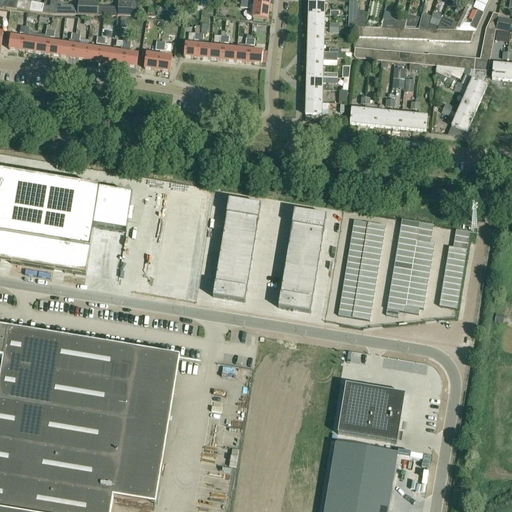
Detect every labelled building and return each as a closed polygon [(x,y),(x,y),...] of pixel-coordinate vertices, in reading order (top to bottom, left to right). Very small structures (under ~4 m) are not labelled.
[(17,10),(19,0),(9,0),(10,2),(6,1),(4,8),(17,10)] [(30,12),(32,2),(23,0),(19,0),(17,10),(30,12)] [(56,15),(58,4),(58,2),(52,1),(51,7),(44,6),(43,13),(56,15)] [(131,4),(119,4),(119,7),(119,16),(131,16),(138,16),(139,1),(131,1),(131,4)] [(43,13),(44,6),(45,4),(32,2),(30,12),(43,13)] [(349,2),(348,28),(356,28),(358,13),(359,3),(349,2)] [(308,16),(325,16),(325,3),(309,3),(308,16)] [(78,16),(78,8),(65,6),(65,5),(58,4),(56,15),(57,15),(78,16)] [(78,8),(78,16),(98,17),(98,5),(79,4),(78,8)] [(268,21),(269,8),(254,6),(253,19),(268,21)] [(470,9),(466,7),(456,28),(460,30),(461,29),(470,9)] [(476,31),(484,13),(477,10),(469,28),(476,31)] [(365,28),(368,15),(358,13),(356,28),(361,28),(365,28)] [(493,14),(486,30),(496,32),(496,29),(498,18),(499,15),(493,14)] [(324,29),(325,16),(308,16),(308,28),(324,29)] [(417,28),(419,18),(408,16),(405,28),(417,28)] [(424,30),(428,30),(430,24),(432,18),(422,16),(421,19),(418,30),(419,30),(424,30)] [(130,19),(129,19),(124,18),(122,18),(121,21),(121,25),(121,28),(129,29),(130,19)] [(450,31),(454,31),(458,24),(442,18),(439,27),(437,31),(440,31),(445,31),(450,31)] [(511,21),(498,18),(496,29),(510,33),(511,24),(511,21)] [(382,29),(388,29),(393,29),(395,21),(383,21),(381,29),(382,29)] [(404,30),(406,22),(395,21),(393,29),(398,29),(403,30),(404,30)] [(22,52),(25,27),(21,27),(20,38),(11,37),(9,50),(22,52)] [(30,28),(25,27),(22,52),(35,54),(36,41),(28,40),(30,28)] [(324,41),(324,29),(308,28),(308,41),(324,41)] [(496,31),(495,40),(507,42),(508,32),(496,31)] [(466,32),(465,43),(471,43),(473,34),(474,34),(475,32),(466,32)] [(75,46),(76,34),(72,34),(71,46),(62,44),(60,57),(73,59),(75,46)] [(87,48),(79,47),(81,35),(76,34),(75,46),(73,59),(86,61),(87,48)] [(98,63),(102,38),(98,38),(96,49),(87,48),(86,61),(98,63)] [(113,52),(104,51),(106,39),(102,38),(98,63),(111,65),(113,52)] [(250,47),(251,40),(246,39),(245,51),(237,50),(235,63),(248,64),(250,51),(250,47)] [(35,54),(47,56),(49,43),(36,41),(35,54)] [(126,52),(127,42),(123,41),(121,53),(113,52),(111,65),(124,67),(126,54),(126,52)] [(324,54),(324,41),(308,41),(307,53),(324,54)] [(139,56),(130,54),(131,42),(127,42),(126,52),(126,54),(124,67),(137,69),(139,56)] [(60,57),(62,44),(49,43),(47,56),(60,57)] [(197,59),(198,46),(185,45),(184,58),(197,59)] [(210,60),(211,47),(198,46),(197,59),(210,60)] [(223,62),(224,49),(211,47),(210,60),(223,62)] [(235,63),(237,50),(224,49),(223,62),(235,63)] [(263,52),(250,51),(248,64),(261,65),(263,52)] [(307,66),(323,66),(323,61),(337,62),(337,59),(346,59),(346,54),(330,54),(324,54),(307,53),(307,66)] [(157,71),(159,56),(147,55),(144,70),(157,71)] [(481,55),(480,60),(488,72),(491,57),(481,55)] [(159,56),(157,71),(170,73),(172,58),(159,56)] [(475,60),(474,71),(488,72),(480,60),(475,60)] [(505,81),(506,66),(494,65),(492,80),(505,81)] [(307,78),(323,79),(323,66),(307,66),(307,78)] [(453,69),(448,68),(443,68),(438,67),(436,67),(435,79),(452,86),(455,79),(458,80),(461,73),(483,82),(488,72),(474,71),(469,70),(463,70),(458,69),(453,69)] [(404,90),(405,70),(394,69),(393,80),(392,89),(404,90)] [(307,78),(306,91),(323,91),(323,83),(323,79),(307,78)] [(414,86),(414,81),(406,81),(405,93),(413,94),(414,86)] [(468,89),(467,93),(482,99),(487,87),(472,81),(468,89)] [(322,104),(323,91),(306,91),(306,103),(322,104)] [(482,99),(467,93),(462,104),(477,111),(482,99)] [(322,117),(322,104),(306,103),(306,116),(322,117)] [(472,122),(477,111),(462,104),(457,115),(472,122)] [(363,126),(365,111),(352,110),(350,125),(363,126)] [(375,128),(377,112),(365,111),(363,126),(375,128)] [(388,129),(389,114),(377,112),(375,128),(388,129)] [(400,130),(402,115),(389,114),(388,129),(400,130)] [(413,131),(414,116),(402,115),(400,130),(413,131)] [(467,134),(472,122),(457,115),(452,127),(467,134)] [(414,116),(413,131),(426,132),(427,117),(414,116)] [(207,166),(208,153),(199,152),(198,165),(207,166)] [(126,233),(132,196),(0,174),(0,262),(86,277),(94,228),(126,233)] [(229,201),(213,298),(245,303),(261,206),(229,201)] [(294,212),(278,309),(310,314),(326,217),(294,212)] [(354,222),(338,317),(370,322),(386,227),(354,222)] [(402,222),(386,317),(398,319),(399,313),(419,316),(420,310),(424,311),(434,245),(430,245),(433,227),(402,222)] [(449,248),(439,307),(457,310),(470,233),(456,231),(453,249),(449,248)] [(503,324),(505,316),(497,314),(495,322),(503,324)] [(0,511),(110,511),(113,498),(137,352),(179,359),(200,362),(8,330),(0,328),(0,511)] [(343,402),(337,435),(397,445),(402,412),(404,395),(346,386),(343,402)] [(335,456),(325,511),(387,511),(395,466),(335,456)]
